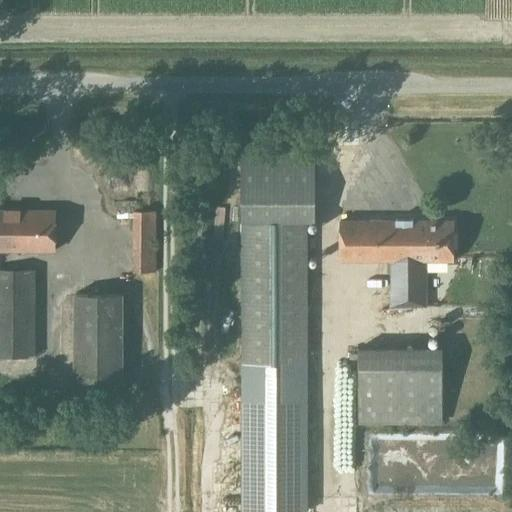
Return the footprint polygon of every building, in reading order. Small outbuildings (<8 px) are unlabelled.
[(242,144),(242,362),(306,362),(306,219),(314,219),(314,144),(242,144)] [(0,250),(34,250),(53,250),(53,210),(0,209),(0,250)] [(155,273),(156,210),(132,209),(132,272),(155,273)] [(453,259),(453,219),(340,219),(340,259),(390,259),(390,304),(426,305),(426,259),(453,259)] [(0,356),(34,357),(34,269),(0,268),(0,356)] [(123,390),(123,293),(74,293),(73,390),(123,390)] [(357,347),(357,421),(442,421),(442,347),(357,347)] [(306,362),(242,362),(242,511),(306,511),(306,362)]
